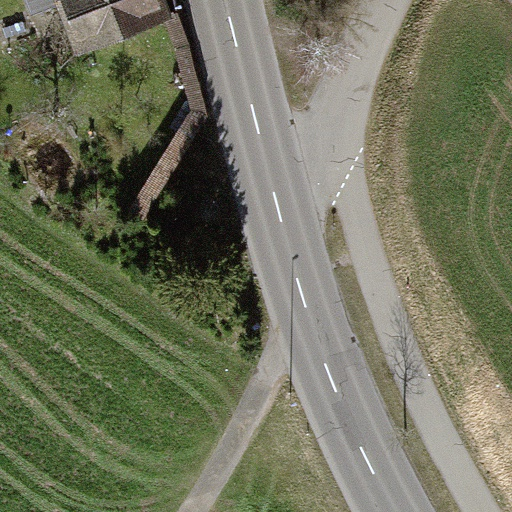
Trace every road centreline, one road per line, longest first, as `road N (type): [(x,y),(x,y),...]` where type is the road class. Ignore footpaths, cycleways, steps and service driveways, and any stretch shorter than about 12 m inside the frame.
road 1 (secondary): [(392,511),(313,336),(272,187)]
road 2 (residential): [(272,187),(327,135),(394,0)]
road 3 (track): [(193,511),(271,370),(313,336)]
road 4 (secondary): [(272,187),(224,0)]
